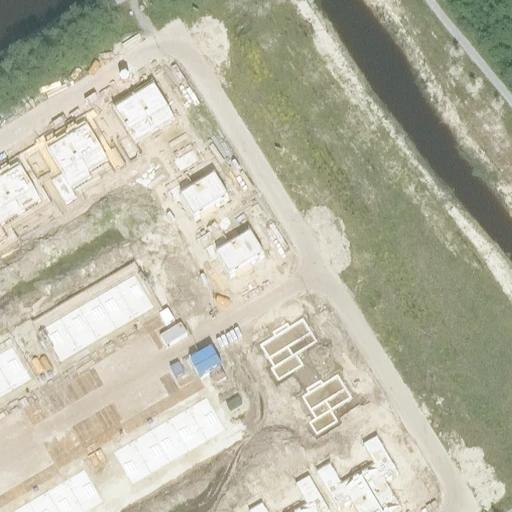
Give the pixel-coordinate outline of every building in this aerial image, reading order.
[(217,25),(203,34),(219,61),(262,34),(249,13),(259,7),(254,0),(224,0),(217,5),(226,19),(217,25)] [(268,77),(240,95),(256,121),(297,95),(284,75),(295,68),(285,51),(261,65),(268,77)] [(153,85),(133,97),(156,135),(176,122),(153,85)] [(133,97),(112,110),(128,136),(118,143),(131,164),(142,157),(136,147),(156,135),(133,97)] [(290,142),(275,151),(290,176),(332,149),(317,125),(303,134),(301,132),(288,140),(290,142)] [(86,126),(66,139),(89,176),(90,176),(108,164),(115,174),(126,167),(113,146),(102,152),(86,126)] [(66,139),(46,151),(62,178),(51,184),(66,209),(78,201),(73,193),(93,181),(90,176),(89,176),(66,139)] [(193,150),(173,162),(180,174),(200,162),(193,150)] [(20,168),(0,179),(0,181),(23,217),(42,205),(20,168)] [(189,180),(167,193),(174,205),(181,201),(194,223),(201,219),(203,222),(217,213),(215,210),(230,201),(216,178),(195,191),(189,180)] [(0,181),(0,244),(9,239),(3,229),(23,217),(0,181)] [(325,201),(311,210),(326,234),(340,226),(342,230),(351,224),(358,235),(397,211),(385,192),(364,205),(352,184),(337,193),(336,191),(323,199),(325,201)] [(425,199),(419,190),(405,199),(410,208),(425,199)] [(365,268),(352,276),(367,301),(406,277),(394,257),(403,252),(393,235),(369,250),(375,259),(364,265),(365,268)] [(224,237),(203,251),(210,262),(217,258),(230,281),(237,277),(239,280),(253,271),(251,268),(266,259),(251,236),(231,249),(224,237)] [(102,247),(95,251),(102,262),(109,258),(102,247)] [(95,251),(88,255),(94,267),(102,262),(95,251)] [(58,252),(49,258),(53,265),(63,259),(58,252)] [(65,268),(58,273),(64,284),(72,280),(65,268)] [(135,275),(116,286),(135,319),(154,308),(135,275)] [(46,279),(39,284),(46,295),(53,291),(46,279)] [(39,284),(32,288),(38,299),(46,295),(39,284)] [(116,286),(97,297),(116,330),(135,319),(116,286)] [(97,297),(78,308),(98,341),(116,330),(97,297)] [(78,308),(60,319),(79,352),(98,341),(78,308)] [(429,308),(387,334),(407,365),(449,340),(429,308)] [(60,319),(41,330),(60,363),(79,352),(60,319)] [(275,336),(260,345),(274,367),(271,369),(278,381),(303,366),(296,355),(317,342),(303,319),(289,328),(287,324),(273,333),(275,336)] [(12,347),(0,354),(0,370),(12,391),(32,380),(12,347)] [(462,360),(420,386),(437,414),(467,396),(474,406),(497,391),(488,377),(477,384),(462,360)] [(511,365),(502,371),(511,386),(511,365)] [(0,370),(0,398),(12,391),(0,370)] [(309,393),(302,397),(316,419),(309,423),(317,435),(338,422),(331,411),(352,398),(338,375),(323,384),(321,381),(307,390),(309,393)] [(207,398),(188,409),(207,442),(226,431),(207,398)] [(188,409),(169,420),(188,453),(207,442),(188,409)] [(486,448),(466,461),(481,486),(497,476),(499,479),(511,470),(511,468),(511,467),(511,466),(511,438),(509,434),(508,435),(496,416),(475,429),(486,448)] [(169,420),(151,431),(170,464),(188,453),(169,420)] [(151,431),(132,442),(151,475),(170,464),(151,431)] [(374,468),(358,477),(378,511),(398,511),(402,510),(386,485),(400,477),(378,439),(363,448),(374,468)] [(132,442),(113,453),(132,486),(151,475),(132,442)] [(229,462),(222,467),(228,478),(236,474),(229,462)] [(222,467),(214,471),(221,482),(228,478),(222,467)] [(331,467),(316,475),(337,511),(339,511),(351,505),(355,511),(378,511),(358,477),(343,486),(331,467)] [(84,470),(65,481),(83,511),(88,511),(104,503),(84,470)] [(203,478),(195,482),(202,493),(210,489),(203,478)] [(307,507),(298,511),(329,511),(310,479),(295,488),(307,507)] [(83,511),(65,481),(47,492),(58,511),(83,511)] [(58,511),(47,492),(28,503),(33,511),(58,511)] [(173,495),(166,500),(173,511),(180,507),(173,495)] [(166,500),(158,504),(163,511),(170,511),(173,511),(166,500)] [(33,511),(28,503),(13,511),(33,511)]
